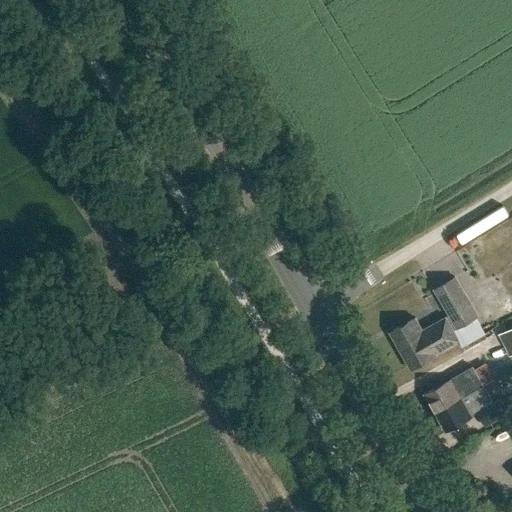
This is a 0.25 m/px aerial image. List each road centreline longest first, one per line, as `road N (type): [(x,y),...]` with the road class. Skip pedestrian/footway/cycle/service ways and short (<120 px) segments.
road 1 (track): [(0,91),(261,511)]
road 2 (tertiary): [(312,311),(116,0)]
road 3 (unclassified): [(312,311),(511,187)]
road 4 (tertiary): [(424,511),(312,311)]
